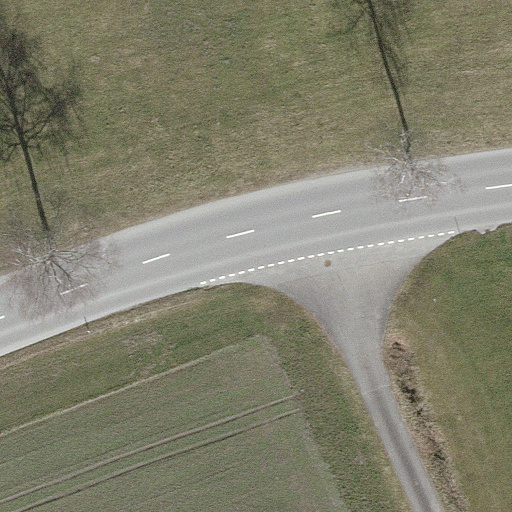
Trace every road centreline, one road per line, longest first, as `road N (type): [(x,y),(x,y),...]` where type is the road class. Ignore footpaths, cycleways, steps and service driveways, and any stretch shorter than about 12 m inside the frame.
road 1 (tertiary): [(0,328),(105,288),(312,231),(511,198)]
road 2 (track): [(428,511),(312,231)]
